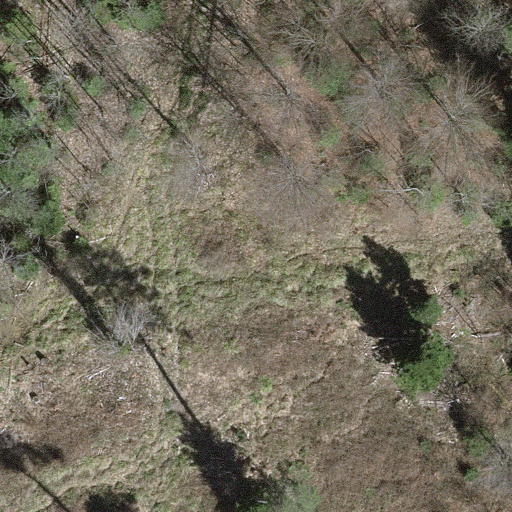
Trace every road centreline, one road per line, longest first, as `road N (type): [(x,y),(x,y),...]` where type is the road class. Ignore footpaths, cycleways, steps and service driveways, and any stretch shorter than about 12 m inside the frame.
road 1 (track): [(204,0),(162,278),(4,345)]
road 2 (track): [(511,209),(162,278)]
